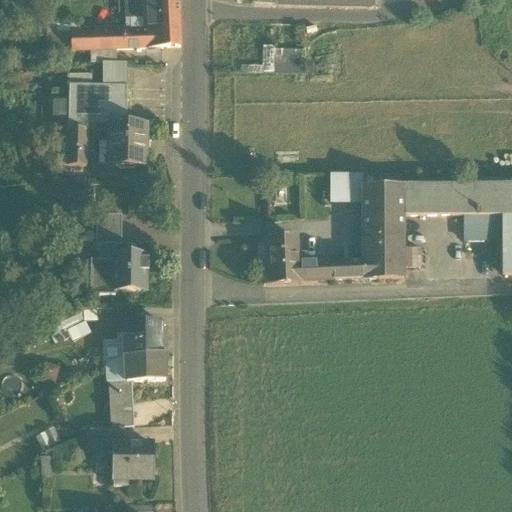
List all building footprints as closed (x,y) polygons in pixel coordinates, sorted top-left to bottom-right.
[(130,21),(143,20),(142,0),(124,0),(125,21),(130,21)] [(176,0),(142,0),(143,20),(144,34),(145,51),(179,50),(176,0)] [(271,0),(272,7),(373,10),(372,0),(271,0)] [(130,21),(130,35),(144,34),(143,20),(130,21)] [(58,25),(59,37),(79,36),(78,24),(58,25)] [(130,35),(79,36),(59,37),(59,54),(90,53),(115,52),(145,51),(144,34),(130,35)] [(90,53),(90,66),(115,66),(115,52),(90,53)] [(273,75),(304,76),(304,61),(273,60),(273,75)] [(69,89),(68,132),(86,132),(86,127),(109,128),(109,126),(124,126),(125,90),(69,89)] [(109,170),(143,171),(143,144),(146,144),(146,127),(124,126),(109,126),(109,128),(109,170)] [(85,170),(86,132),(68,132),(67,169),(85,170)] [(330,205),(361,205),(361,190),(363,190),(363,177),(330,178),(330,205)] [(463,219),(501,219),(511,218),(511,186),(418,187),(401,187),(401,189),(402,220),(463,219)] [(402,234),(402,220),(401,189),(363,190),(361,190),(361,205),(361,235),(402,234)] [(114,248),(121,248),(121,218),(95,217),(95,248),(98,248),(114,248)] [(511,236),(511,218),(501,219),(501,237),(511,236)] [(463,243),(501,243),(501,237),(501,219),(463,219),(463,243)] [(402,234),(361,235),(362,264),(332,265),(333,283),(362,282),(362,283),(403,281),(402,234)] [(511,277),(511,236),(501,237),(501,243),(501,277),(511,277)] [(298,286),(298,285),(297,267),(295,241),(268,242),(269,268),(262,268),(262,287),(298,286)] [(114,248),(98,248),(98,263),(112,263),(112,257),(114,257),(114,248)] [(411,268),(422,268),(422,250),(412,250),(411,268)] [(89,299),(114,299),(114,295),(144,295),(145,258),(126,257),(114,257),(112,257),(112,263),(98,263),(90,263),(89,299)] [(333,283),(332,265),(297,267),(298,285),(333,283)] [(96,322),(116,323),(116,313),(96,313),(96,322)] [(124,325),(124,360),(137,360),(137,359),(161,358),(161,324),(124,325)] [(164,358),(161,358),(137,359),(137,360),(124,360),(125,377),(126,386),(130,385),(165,383),(164,358)] [(132,411),(130,385),(126,386),(125,377),(119,377),(119,396),(111,400),(113,412),(132,411)] [(113,412),(114,431),(126,430),(133,430),(132,411),(113,412)] [(127,448),(126,430),(114,431),(95,432),(96,452),(111,451),(111,448),(127,448)] [(128,482),(153,482),(154,448),(127,448),(111,448),(111,451),(111,479),(128,479),(128,482)]
